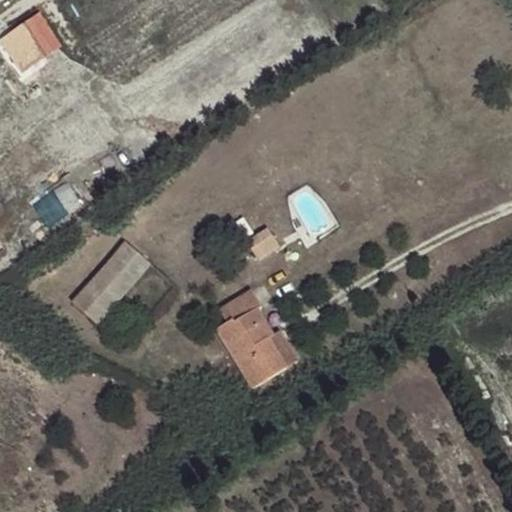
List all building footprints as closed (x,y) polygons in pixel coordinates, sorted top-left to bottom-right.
[(47,11),(3,33),(21,70),(66,48),(47,11)] [(258,260),(280,246),(268,229),(247,242),(258,260)] [(127,242),(73,303),(97,325),(151,264),(127,242)] [(269,337),(273,335),(257,308),(262,306),(251,289),(218,309),(227,323),(217,329),(253,388),(287,368),(269,337)] [(279,332),(273,335),(269,337),(287,368),(297,361),(279,332)]
